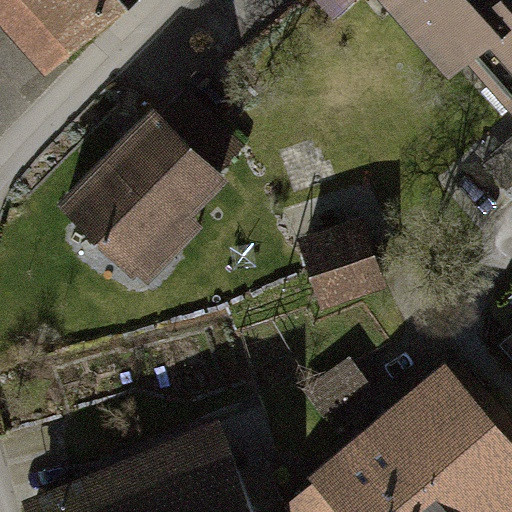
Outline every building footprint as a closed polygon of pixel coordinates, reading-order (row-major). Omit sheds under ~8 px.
[(15,0),(63,53),(123,0),(15,0)] [(511,0),(381,0),(454,82),(473,65),(511,109),(511,0)] [(158,109),(61,209),(137,282),(143,276),(153,286),(207,230),(197,221),(232,185),(220,173),(247,145),(189,89),(164,115),(158,109)] [(300,240),(325,311),(391,287),(366,217),(300,240)] [(328,411),(369,385),(354,362),(313,388),(328,411)] [(479,511),(511,483),(511,424),(458,362),(395,417),(438,465),(383,511),(479,511)] [(288,504),(291,511),(383,511),(438,465),(395,417),(288,504)] [(291,511),(288,504),(261,511),(256,511),(227,436),(38,511),(291,511)]
